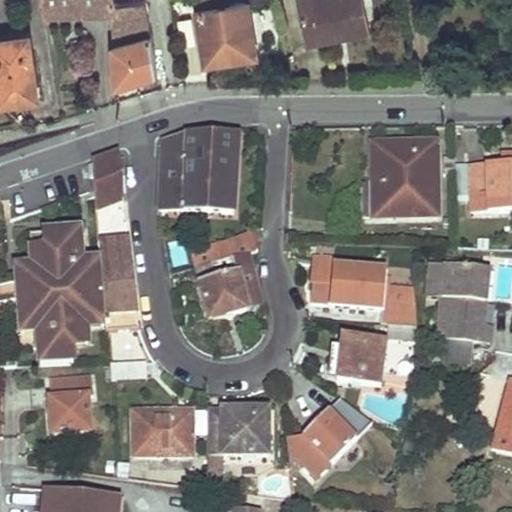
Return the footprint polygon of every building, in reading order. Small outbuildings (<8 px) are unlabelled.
[(145,0),(133,0),(116,3),(115,0),(43,0),(44,12),(70,11),(112,9),(113,44),(149,31),(145,0)] [(239,55),(255,52),(246,0),(235,0),(197,6),(205,60),(239,55)] [(369,30),(363,0),(297,0),(306,45),(322,41),(321,36),(343,32),(344,36),(369,30)] [(192,16),(178,19),(183,45),(197,43),(192,16)] [(114,82),(156,70),(149,31),(113,44),(114,82)] [(344,36),(343,32),(321,36),(322,41),(344,36)] [(0,111),(35,106),(25,43),(0,47),(0,111)] [(214,134),(189,135),(163,141),(159,212),(234,215),(239,136),(214,134)] [(372,186),(364,187),(364,219),(437,217),(436,144),(386,145),(372,145),(372,186)] [(122,180),(118,154),(91,164),(94,187),(122,180)] [(511,164),(511,155),(501,156),(502,165),(511,164)] [(511,164),(502,165),(469,166),(470,214),(511,213),(511,164)] [(94,187),(95,213),(122,203),(122,180),(94,187)] [(16,269),(21,333),(37,332),(39,367),(72,366),(71,346),(87,345),(86,329),(104,327),(100,262),(81,263),(78,231),(29,236),(32,267),(16,269)] [(100,262),(104,327),(105,334),(138,331),(134,299),(127,241),(99,243),(100,262)] [(237,259),(232,243),(206,250),(211,266),(233,260),(237,259)] [(211,266),(206,250),(190,254),(195,270),(211,266)] [(233,316),(247,312),(245,303),(261,298),(250,255),(237,259),(233,260),(211,266),(195,270),(208,318),(232,311),(233,316)] [(335,269),(336,259),(312,257),(310,287),(312,287),(313,283),(319,283),(320,267),(335,269)] [(487,306),(492,271),(448,266),(439,340),(492,347),(495,329),(485,328),(480,327),(482,306),(487,306)] [(380,326),(389,326),(416,329),(413,288),(389,288),(390,279),(386,279),(386,273),(335,269),(320,267),(319,283),(313,283),(312,287),(311,304),(381,312),(380,326)] [(245,303),(247,312),(264,307),(261,298),(245,303)] [(389,326),(388,340),(416,342),(416,329),(389,326)] [(381,389),(387,343),(340,337),(338,349),(331,349),(328,380),(335,380),(334,383),(381,389)] [(143,379),(142,364),(109,365),(111,381),(143,379)] [(511,382),(493,450),(511,455),(511,382)] [(49,401),(52,437),(90,434),(88,399),(93,399),(92,384),(54,387),(54,401),(49,401)] [(186,434),(187,410),(132,410),(132,455),(149,455),(149,461),(191,461),(191,434),(186,434)] [(252,417),(252,410),(206,410),(207,486),(221,486),(221,456),(266,456),(266,416),(252,417)] [(356,441),(328,413),(303,438),(286,440),(289,462),(295,461),(299,466),(314,481),(356,441)] [(383,466),(395,448),(376,433),(363,450),(383,466)] [(299,466),(291,474),(293,484),(302,493),(314,481),(299,466)] [(116,511),(117,500),(45,493),(43,511),(116,511)] [(230,511),(231,505),(209,503),(207,511),(230,511)]
